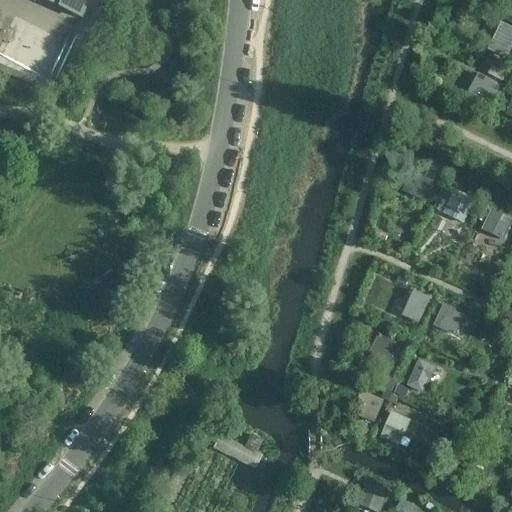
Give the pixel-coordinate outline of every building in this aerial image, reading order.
[(40,0),(87,23),(97,0),(40,0)] [(511,46),(511,27),(501,22),(487,50),(506,59),(511,46)] [(492,65),(487,74),(501,81),(506,72),(492,65)] [(479,73),(468,93),(491,105),(500,84),(479,73)] [(435,181),(411,171),(402,192),(426,202),(435,181)] [(474,202),(453,191),(442,213),(463,224),(474,202)] [(441,213),(447,200),(438,196),(432,209),(441,213)] [(511,219),(491,210),(482,230),(503,240),(511,220),(511,219)] [(409,279),(399,275),(397,282),(407,286),(409,279)] [(432,299),(414,290),(402,317),(420,325),(432,299)] [(443,303),(433,325),(455,336),(465,317),(454,311),(455,309),(443,303)] [(405,347),(379,333),(368,353),(395,367),(405,347)] [(427,345),(432,336),(426,333),(421,342),(427,345)] [(437,368),(419,360),(407,386),(424,394),(437,368)] [(391,392),(398,379),(389,374),(382,388),(391,392)] [(409,390),(398,385),(394,394),(405,399),(409,390)] [(399,397),(385,391),(383,395),(385,396),(384,400),(395,406),(399,397)] [(384,401),(365,393),(356,416),(375,424),(384,401)] [(411,420),(391,412),(379,439),(399,448),(411,420)] [(245,447),(256,452),(262,440),(251,434),(245,447)] [(261,455),(219,435),(213,449),(255,469),(261,455)] [(366,483),(357,503),(376,511),(379,511),(388,492),(366,483)] [(422,511),(400,501),(395,510),(398,511),(422,511)] [(436,511),(439,508),(428,502),(425,508),(431,511),(436,511)]
